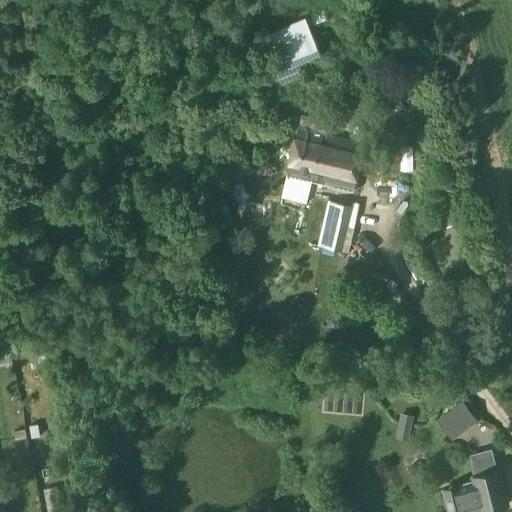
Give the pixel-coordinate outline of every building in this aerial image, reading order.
[(324,10),(319,0),(294,0),(266,10),(271,25),(311,11),(316,27),(351,15),(347,2),(324,10)] [(263,41),(274,71),(319,53),(306,22),(280,33),(263,41)] [(282,192),(307,198),(311,180),(353,190),(364,143),(323,133),(325,122),(301,116),(282,192)] [(398,163),(411,159),(406,142),(393,146),(398,163)] [(328,200),(318,244),(339,249),(349,205),(328,200)] [(369,222),(375,237),(387,233),(381,218),(369,222)] [(399,242),(409,258),(417,253),(407,237),(399,242)] [(0,343),(0,361),(17,360),(15,342),(0,343)] [(437,422),(452,442),(478,422),(463,402),(437,422)] [(446,500),(448,511),(476,511),(482,511),(483,511),(498,508),(498,507),(508,504),(499,470),(496,471),(491,450),(471,455),(476,476),(473,477),(477,492),(446,500)]
